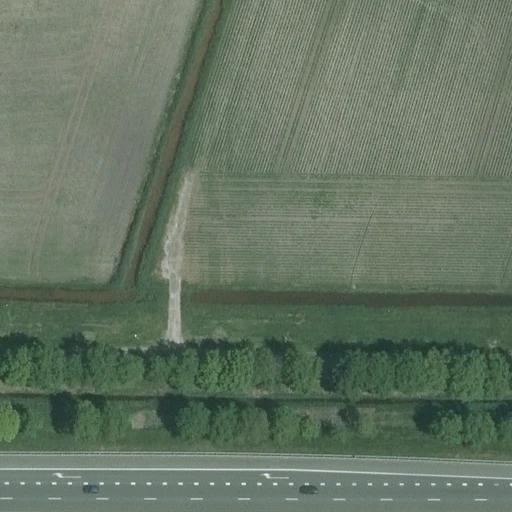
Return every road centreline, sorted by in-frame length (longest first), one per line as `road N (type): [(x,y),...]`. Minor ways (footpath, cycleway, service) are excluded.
road 1 (unclassified): [(0,344),(511,357)]
road 2 (motorway): [(511,499),(0,497)]
